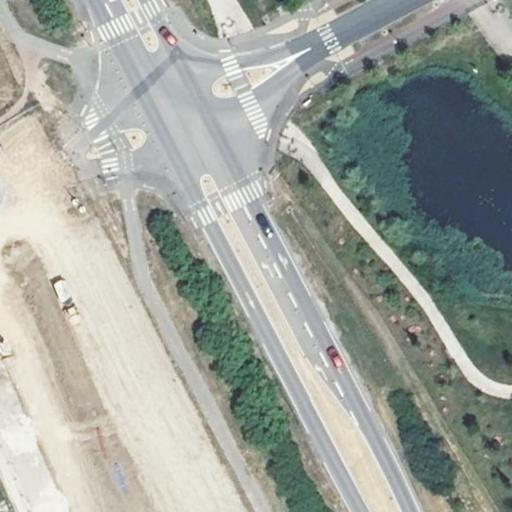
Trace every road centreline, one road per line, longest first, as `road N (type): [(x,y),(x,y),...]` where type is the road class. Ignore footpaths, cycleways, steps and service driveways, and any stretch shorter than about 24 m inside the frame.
road 1 (secondary): [(408,511),(210,133)]
road 2 (secondary): [(172,153),(361,511)]
road 3 (residential): [(0,187),(172,153)]
road 4 (residential): [(147,98),(0,186)]
road 5 (residential): [(210,133),(255,110),(332,35)]
road 6 (residential): [(332,35),(185,83)]
road 7 (residential): [(52,511),(0,381)]
